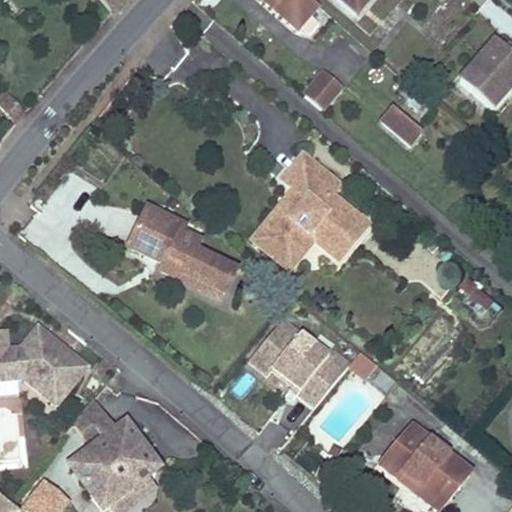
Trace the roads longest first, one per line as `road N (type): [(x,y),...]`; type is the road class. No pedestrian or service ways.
road 1 (residential): [(0,245),(319,511)]
road 2 (residential): [(157,0),(0,188)]
